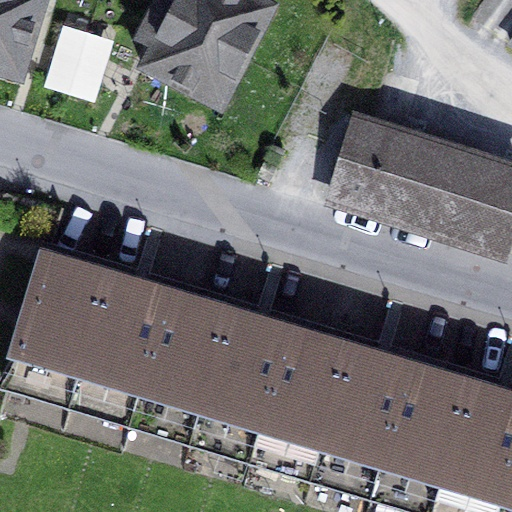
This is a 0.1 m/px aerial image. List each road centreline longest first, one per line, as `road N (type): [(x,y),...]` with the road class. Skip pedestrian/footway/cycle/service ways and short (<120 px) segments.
road 1 (residential): [(511,298),(0,139)]
road 2 (residential): [(403,0),(511,98)]
